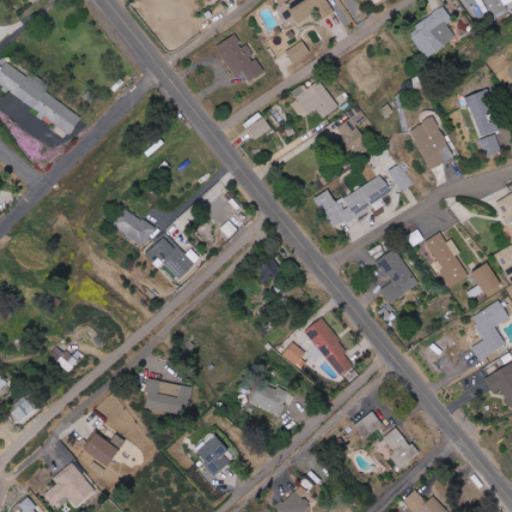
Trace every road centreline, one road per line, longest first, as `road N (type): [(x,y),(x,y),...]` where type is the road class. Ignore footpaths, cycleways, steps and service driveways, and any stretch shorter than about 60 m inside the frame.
road 1 (residential): [(102,0),(511,504)]
road 2 (residential): [(0,474),(45,448),(283,222)]
road 3 (residential): [(277,214),(0,467)]
road 4 (residential): [(216,138),(417,0)]
road 5 (residential): [(160,68),(0,226)]
road 6 (residential): [(403,371),(236,511)]
road 7 (residential): [(324,272),(447,191),(511,165)]
